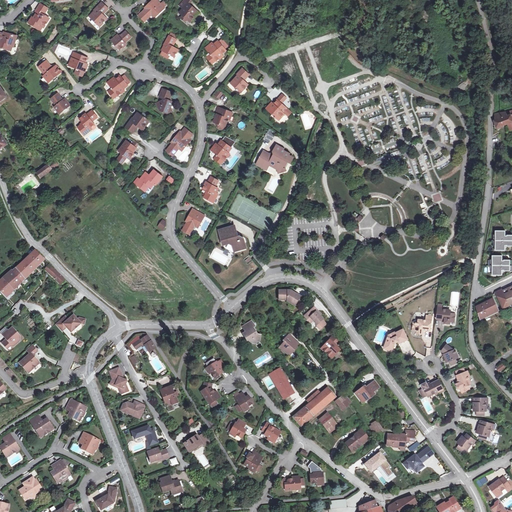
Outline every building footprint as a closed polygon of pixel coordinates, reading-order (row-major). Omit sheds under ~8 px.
[(155,0),(152,0),(145,7),(146,8),(145,10),(138,16),(143,22),(150,15),(152,14),(155,17),(164,8),(155,0)] [(180,19),(184,22),(186,19),(187,21),(190,23),(194,17),(193,16),(197,12),(189,4),(191,1),(189,0),(184,0),(179,6),(183,9),(179,14),(182,16),(180,19)] [(101,3),(96,9),(97,10),(94,12),(89,18),(92,21),(96,25),(99,27),(106,19),(103,16),(101,14),(107,8),(101,3)] [(34,19),(32,18),(28,23),(37,29),(40,25),(42,26),(43,27),(49,19),(43,15),(47,8),(40,4),(34,14),(36,16),(34,19)] [(125,32),(119,37),(118,36),(111,41),(119,50),(126,45),(124,43),(131,38),(125,32)] [(0,47),(8,50),(9,45),(12,46),(13,47),(16,37),(6,33),(5,37),(1,36),(2,34),(0,33),(0,47)] [(178,50),(173,47),(172,46),(175,39),(174,39),(170,37),(169,36),(165,43),(166,44),(164,47),(162,51),(161,54),(162,55),(168,58),(169,55),(174,58),(178,50)] [(218,42),(215,44),(216,45),(215,46),(214,45),(212,44),(205,49),(210,54),(206,57),(212,64),(215,61),(216,62),(223,56),(221,54),(226,51),(219,43),(218,42)] [(71,58),(68,66),(76,69),(74,73),(82,76),(83,72),(84,72),(87,64),(85,63),(83,62),(84,60),(86,61),(87,58),(76,53),(73,58),(71,58)] [(51,69),(50,67),(45,62),(38,68),(45,76),(43,77),(48,83),(52,80),(57,76),(61,73),(55,66),(53,68),(51,69)] [(0,73),(0,76),(2,79),(2,80),(10,74),(6,69),(0,73)] [(243,80),(248,74),(242,69),(237,75),(238,76),(235,78),(230,84),(236,90),(237,91),(238,91),(240,93),(248,85),(244,82),(243,80)] [(2,79),(0,80),(0,87),(4,84),(3,83),(12,77),(10,74),(2,80),(2,79)] [(121,76),(118,79),(119,80),(117,81),(116,80),(114,78),(107,83),(108,84),(111,87),(112,89),(108,92),(113,99),(117,96),(118,96),(125,91),(123,89),(128,85),(121,76)] [(169,98),(170,93),(163,90),(159,98),(164,100),(164,101),(156,105),(159,112),(161,111),(166,113),(166,114),(172,112),(169,107),(171,103),(170,102),(171,99),(169,98)] [(70,106),(65,99),(63,101),(57,94),(51,99),(57,106),(55,107),(60,114),(70,106)] [(275,103),(276,104),(275,105),(274,104),(272,103),(266,110),(275,117),(274,118),(276,119),(276,118),(279,121),(285,114),(283,112),(287,108),(278,100),(275,103)] [(215,115),(213,120),(215,122),(214,123),(215,124),(216,129),(221,131),(226,128),(229,121),(232,115),(222,110),(217,108),(214,114),(215,115)] [(80,119),(82,123),(83,124),(81,126),(78,128),(84,136),(89,132),(88,130),(91,128),(95,125),(93,122),(98,118),(92,111),(87,115),(86,114),(80,119)] [(511,111),(506,113),(506,112),(500,113),(495,114),(496,120),(494,121),(497,128),(511,122),(511,111)] [(132,122),(131,121),(126,128),(132,133),(137,126),(139,127),(143,130),(149,122),(139,114),(134,120),(132,122)] [(274,133),(272,132),(271,134),(268,131),(267,133),(268,134),(265,140),(269,144),(274,133)] [(0,150),(8,145),(0,132),(0,150)] [(179,132),(172,141),(174,143),(172,144),(166,152),(173,157),(179,149),(180,148),(183,150),(191,141),(179,132)] [(122,154),(120,156),(117,160),(121,163),(124,159),(125,157),(127,158),(130,160),(134,154),(133,153),(136,148),(127,141),(119,152),(122,154)] [(222,142),(219,145),(221,146),(220,147),(218,146),(216,144),(211,151),(216,156),(214,160),(220,165),(224,161),(230,155),(228,153),(231,149),(222,142)] [(273,158),(263,153),(256,165),(266,170),(269,165),(277,169),(278,174),(286,171),(285,167),(287,163),(289,164),(293,159),(288,156),(289,154),(282,151),(283,149),(276,146),(273,153),(274,156),(273,158)] [(53,169),(59,166),(56,160),(50,163),(53,169)] [(37,173),(41,178),(52,170),(49,165),(37,173)] [(134,184),(141,189),(142,187),(146,190),(149,187),(151,188),(154,184),(156,185),(162,177),(154,170),(150,176),(148,178),(144,176),(140,180),(138,179),(134,184)] [(202,190),(206,192),(207,193),(204,198),(212,203),(216,196),(214,195),(216,193),(218,188),(215,187),(218,181),(211,177),(208,182),(206,182),(202,190)] [(193,210),(187,221),(189,222),(187,223),(183,231),(190,235),(194,227),(195,225),(199,227),(205,216),(193,210)] [(234,226),(226,229),(220,236),(223,246),(229,244),(233,246),(236,249),(237,251),(244,249),(243,245),(245,243),(244,239),(237,235),(234,226)] [(496,231),(496,235),(494,235),(493,247),(495,247),(495,251),(505,251),(505,246),(507,246),(507,247),(511,246),(511,235),(507,236),(506,236),(506,231),(496,231)] [(14,270),(0,282),(0,298),(2,301),(43,260),(35,251),(19,266),(14,270)] [(490,260),(490,272),(492,272),(492,276),(502,276),(502,271),(504,271),(504,272),(511,271),(511,260),(504,260),(504,261),(502,261),(502,256),(492,256),(492,260),(490,260)] [(241,258),(219,276),(228,287),(250,269),(247,264),(252,260),(249,257),(244,261),(241,258)] [(49,266),(45,270),(57,282),(61,277),(49,266)] [(511,286),(503,291),(502,289),(496,292),(503,308),(509,305),(508,302),(511,300),(511,286)] [(295,305),(300,296),(291,290),(279,290),(280,300),(288,300),(288,301),(295,305)] [(481,319),(499,310),(493,298),(477,306),(481,319)] [(313,308),(320,315),(321,314),(315,306),(313,308)] [(438,320),(442,321),(445,321),(445,323),(445,325),(451,326),(451,324),(455,324),(456,316),(451,315),(451,312),(444,311),(444,309),(443,309),(443,306),(439,306),(439,309),(438,320)] [(323,319),(320,315),(313,308),(304,316),(310,323),(313,320),(317,325),(317,326),(320,329),(326,324),(324,322),(324,320),(323,319)] [(68,320),(65,316),(55,324),(61,330),(66,326),(68,327),(67,328),(71,332),(81,323),(77,319),(73,315),(68,320)] [(423,335),(423,333),(423,331),(426,331),(431,332),(433,317),(428,317),(427,321),(419,320),(419,323),(414,323),(413,331),(418,332),(417,334),(423,335)] [(251,321),(242,327),(245,332),(242,334),(247,341),(256,343),(256,342),(258,342),(260,335),(257,335),(252,328),(254,326),(251,321)] [(8,330),(2,334),(7,339),(2,343),(7,349),(12,345),(13,347),(18,342),(16,340),(20,336),(12,327),(9,331),(8,330)] [(394,344),(397,343),(399,342),(400,344),(408,340),(403,330),(395,334),(395,333),(388,336),(384,348),(392,351),(394,344)] [(284,351),(288,354),(291,351),(292,352),(296,347),(295,346),(298,343),(288,335),(283,341),(284,342),(279,348),(283,352),(284,351)] [(323,350),(330,357),(334,352),(336,354),(340,350),(336,346),(335,345),(336,343),(337,344),(340,341),(334,335),(324,345),(325,346),(323,350)] [(141,340),(141,339),(132,344),(135,349),(142,345),(141,343),(142,343),(143,344),(149,352),(155,348),(147,336),(141,340)] [(30,354),(19,363),(28,373),(39,363),(34,357),(34,356),(34,354),(37,351),(32,345),(27,350),(30,354)] [(445,355),(447,361),(449,360),(450,362),(451,362),(452,366),(458,363),(456,360),(459,359),(456,350),(454,351),(447,346),(443,352),(446,355),(445,355)] [(222,374),(220,371),(225,368),(221,361),(217,363),(216,363),(214,359),(205,364),(208,368),(215,378),(222,374)] [(120,377),(121,374),(119,368),(110,371),(114,379),(111,384),(116,386),(117,385),(120,387),(120,388),(122,394),(129,391),(126,384),(128,380),(123,378),(120,377)] [(282,368),(268,374),(272,382),(266,385),(263,379),(268,390),(276,386),(283,401),(295,395),(282,368)] [(472,385),(470,378),(469,377),(471,376),(469,372),(467,373),(465,370),(457,373),(459,376),(457,377),(460,382),(461,384),(459,384),(457,385),(459,390),(461,389),(463,394),(471,390),(469,386),(472,385)] [(215,400),(218,398),(215,393),(213,389),(211,388),(212,384),(205,383),(203,389),(204,391),(202,392),(209,404),(210,403),(212,407),(217,404),(215,400)] [(359,399),(362,397),(365,400),(374,393),(372,391),(376,389),(371,383),(365,387),(363,388),(362,387),(354,393),(359,399)] [(429,399),(436,395),(440,392),(441,394),(445,392),(442,387),(439,389),(436,383),(432,385),(429,387),(428,385),(427,384),(423,386),(424,390),(420,392),(424,399),(428,397),(429,399)] [(168,403),(169,407),(178,403),(175,397),(174,393),(171,386),(160,390),(165,404),(168,403)] [(321,394),(310,403),(293,418),(297,422),(301,426),(318,412),(318,411),(317,410),(334,396),(328,388),(321,394)] [(307,400),(310,403),(321,394),(318,391),(307,400)] [(242,410),(243,410),(248,407),(254,403),(250,397),(247,399),(246,398),(243,393),(235,398),(238,401),(237,402),(239,405),(236,407),(239,412),(242,410)] [(343,411),(349,406),(342,397),(336,402),(343,411)] [(72,409),(71,411),(69,415),(76,419),(79,415),(82,417),(83,416),(85,412),(85,411),(87,408),(72,399),(68,406),(72,409)] [(487,404),(487,399),(474,399),(475,410),(477,410),(477,413),(478,412),(478,417),(485,416),(485,412),(487,412),(487,404)] [(124,406),(122,411),(127,413),(129,412),(133,413),(134,416),(140,418),(145,408),(140,406),(138,406),(139,403),(135,401),(134,404),(133,405),(131,404),(132,403),(128,401),(124,403),(123,406),(124,406)] [(402,418),(406,414),(402,408),(397,411),(402,418)] [(321,422),(329,433),(334,430),(338,426),(327,413),(319,420),(321,422)] [(52,430),(47,422),(41,426),(39,423),(41,422),(38,418),(31,422),(38,434),(42,431),(44,434),(52,430)] [(231,431),(230,432),(235,435),(241,438),(245,431),(242,430),(243,428),(246,424),(239,420),(236,423),(235,423),(234,426),(230,424),(227,429),(231,431)] [(271,426),(271,425),(267,422),(262,431),(266,433),(265,435),(270,438),(275,441),(281,432),(271,426)] [(492,430),(493,425),(482,422),(479,432),(480,432),(480,435),(481,435),(480,439),(487,441),(488,437),(490,437),(492,430)] [(153,433),(150,434),(149,431),(148,427),(131,432),(134,440),(145,436),(149,446),(157,443),(153,433)] [(362,430),(358,433),(366,443),(369,440),(362,430)] [(401,447),(402,447),(402,446),(405,447),(406,440),(414,441),(415,432),(406,431),(406,435),(401,434),(401,435),(395,435),(388,434),(387,445),(393,446),(401,447)] [(85,442),(84,444),(82,448),(90,452),(92,448),(95,450),(97,449),(99,446),(98,444),(100,440),(84,432),(81,439),(85,442)] [(353,453),(366,443),(358,433),(353,436),(354,438),(346,444),(353,453)] [(189,452),(193,450),(201,444),(202,445),(203,446),(209,442),(203,434),(198,437),(196,436),(184,444),(189,452)] [(469,453),(474,446),(477,442),(468,435),(465,439),(463,437),(459,442),(461,444),(459,445),(462,447),(459,451),(464,454),(467,451),(469,453)] [(1,448),(4,454),(8,451),(10,455),(18,450),(9,436),(4,440),(6,444),(1,448)] [(408,449),(411,452),(420,445),(417,441),(408,449)] [(423,463),(435,456),(427,445),(401,463),(408,470),(417,473),(426,468),(423,463)] [(147,453),(149,458),(150,457),(152,463),(161,460),(162,460),(168,458),(165,451),(159,453),(157,449),(147,453)] [(249,467),(255,470),(258,472),(262,466),(258,464),(260,461),(259,460),(262,456),(253,451),(251,454),(249,453),(246,457),(248,458),(244,464),(249,467)] [(170,460),(172,467),(179,465),(177,458),(170,460)] [(365,458),(359,466),(375,480),(382,472),(365,458)] [(57,470),(55,471),(52,473),(57,481),(61,479),(63,482),(64,481),(68,479),(70,478),(60,462),(54,465),(57,470)] [(313,475),(313,476),(310,476),(311,484),(317,483),(323,483),(323,473),(321,473),(321,468),(313,469),(313,475)] [(169,476),(160,478),(161,483),(159,483),(163,492),(170,490),(172,495),(182,492),(178,481),(172,483),(169,476)] [(479,486),(488,481),(485,476),(476,481),(479,486)] [(489,486),(496,495),(501,491),(506,488),(507,489),(511,486),(504,477),(500,480),(499,480),(489,486)] [(34,499),(35,494),(34,492),(37,490),(40,488),(35,480),(34,481),(33,478),(26,483),(28,485),(25,487),(19,491),(25,500),(29,498),(34,499)] [(283,487),(285,487),(286,489),(286,490),(300,489),(300,485),(304,485),(303,479),(299,480),(299,479),(293,479),(288,479),(287,481),(284,479),(280,484),(283,487)] [(116,489),(109,488),(108,495),(96,502),(101,510),(113,503),(114,502),(116,489)] [(405,499),(411,507),(421,500),(418,496),(412,497),(405,499)] [(445,505),(444,503),(437,508),(439,511),(454,511),(455,511),(454,510),(459,507),(453,498),(448,501),(449,502),(445,505)] [(67,499),(63,507),(64,508),(56,511),(69,511),(75,503),(67,499)] [(345,499),(330,502),(330,509),(332,509),(346,507),(345,499)] [(388,511),(403,511),(411,507),(405,499),(397,502),(388,506),(388,511)] [(0,511),(7,511),(9,504),(3,502),(2,503),(0,503),(0,502),(0,501),(0,511)] [(363,511),(377,507),(375,502),(359,507),(359,511),(363,511)]
